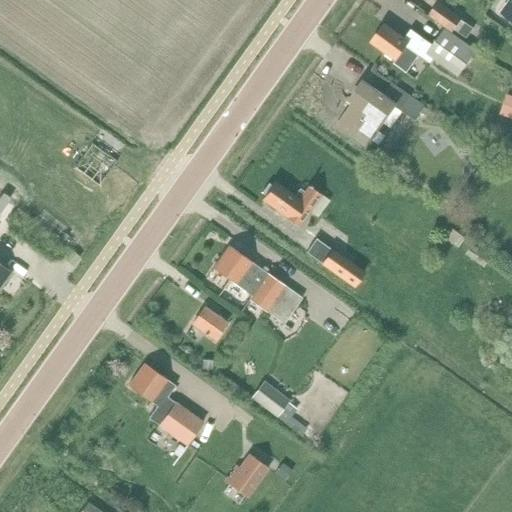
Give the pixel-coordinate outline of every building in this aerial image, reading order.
[(511,0),(502,13),(511,20),(511,0)] [(474,29),(461,20),(438,3),(429,16),(453,32),(454,30),(467,39),(474,29)] [(382,25),(369,43),(395,62),(407,46),(415,52),(424,40),(411,30),(403,40),(382,25)] [(424,40),(415,52),(431,64),(433,60),(457,77),(475,52),(443,29),(432,45),(424,40)] [(353,106),(336,129),(365,150),(395,108),(414,121),(423,108),(392,86),(383,98),(363,83),(349,104),(353,106)] [(511,119),(511,96),(507,95),(500,115),(511,119)] [(90,144),(74,168),(100,186),(116,162),(90,144)] [(268,187),(261,197),(264,199),(261,203),(299,229),(316,206),(323,211),(330,202),(309,188),(304,195),(299,192),(294,199),(274,185),(271,189),(268,187)] [(453,230),(446,240),(458,249),(466,239),(453,230)] [(316,242),(306,256),(354,289),(364,275),(316,242)] [(472,246),(466,255),(484,268),(490,259),(472,246)] [(211,271),(250,299),(266,276),(227,248),(211,271)] [(0,289),(10,275),(0,268),(0,289)] [(266,276),(250,299),(248,302),(264,314),(283,287),(266,276)] [(283,287),(264,314),(282,326),(301,300),(283,287)] [(204,310),(191,327),(213,343),(225,325),(204,310)] [(212,361),(202,361),(202,370),(212,370),(212,361)] [(144,366),(129,387),(157,408),(149,419),(159,425),(158,426),(186,447),(204,422),(175,402),(175,403),(168,398),(175,387),(144,366)] [(276,417),(300,435),(305,429),(290,417),(296,410),(288,403),(289,401),(264,382),(250,399),(275,419),(276,417)] [(247,499),(269,470),(248,455),(239,468),(235,465),(224,481),(247,499)] [(283,464),(276,474),(285,482),(293,472),(283,464)]
